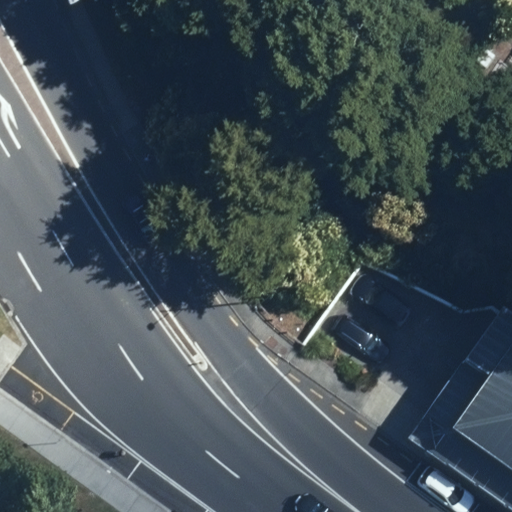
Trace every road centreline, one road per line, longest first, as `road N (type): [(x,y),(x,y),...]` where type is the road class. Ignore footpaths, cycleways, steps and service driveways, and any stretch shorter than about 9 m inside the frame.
road 1 (secondary): [(17,0),(167,269),(322,483)]
road 2 (secondary): [(322,483),(193,410),(121,347),(0,136)]
